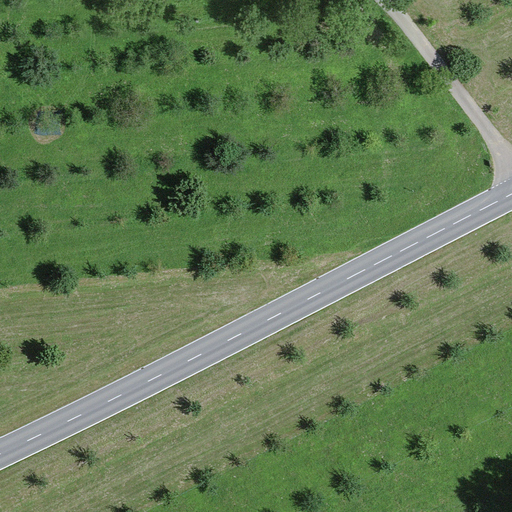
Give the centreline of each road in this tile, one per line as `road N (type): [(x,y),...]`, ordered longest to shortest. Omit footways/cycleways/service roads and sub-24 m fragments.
road 1 (tertiary): [(0,450),(511,194)]
road 2 (track): [(511,172),(382,0)]
